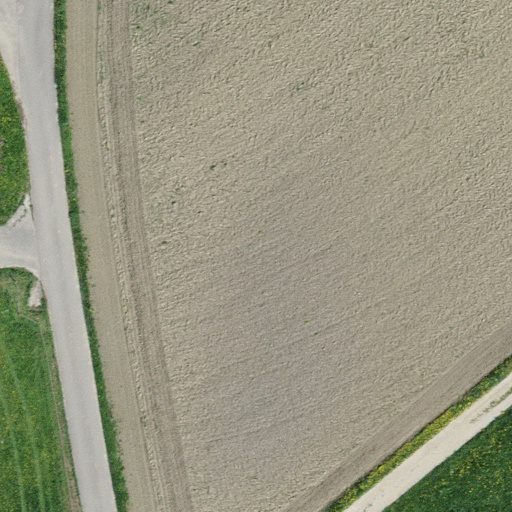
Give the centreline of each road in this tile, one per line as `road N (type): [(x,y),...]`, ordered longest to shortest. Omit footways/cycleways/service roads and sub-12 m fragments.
road 1 (unclassified): [(99,511),(31,99),(42,0)]
road 2 (track): [(394,511),(511,413)]
